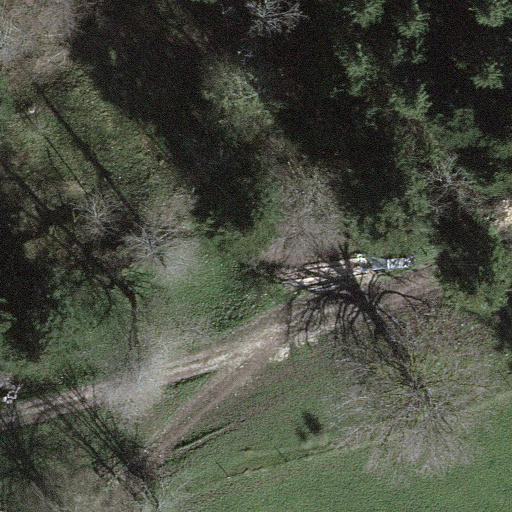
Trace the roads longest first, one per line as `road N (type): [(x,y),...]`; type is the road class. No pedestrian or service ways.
road 1 (track): [(511,286),(292,338),(0,424)]
road 2 (track): [(292,338),(98,511)]
